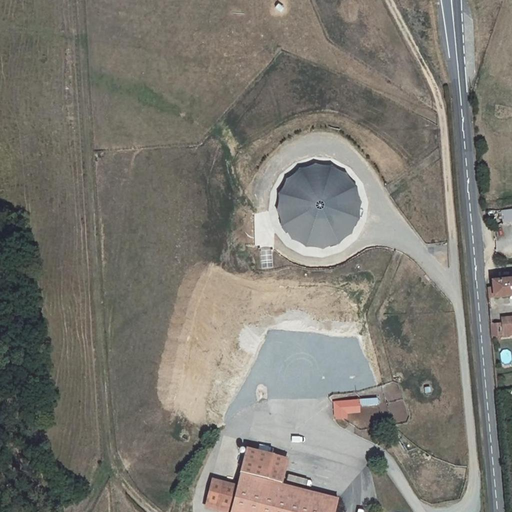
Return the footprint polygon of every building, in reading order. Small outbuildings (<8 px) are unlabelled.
[(350,179),(339,170),(328,165),(314,164),(300,168),(286,178),(279,190),(276,198),(276,213),(281,226),(294,240),(308,246),(322,247),(339,241),(350,232),(357,219),(360,206),(357,192),(350,179)] [(511,209),(502,210),(503,222),(511,221),(511,209)] [(511,278),(492,280),(493,296),(511,294),(511,278)] [(490,323),(491,335),(511,333),(511,315),(501,317),(501,322),(490,323)] [(334,403),(335,419),(344,419),(343,411),(359,410),(359,402),(334,403)] [(240,474),(279,484),(286,459),(275,456),(246,449),(240,474)] [(293,460),(291,466),(328,477),(330,472),(293,460)] [(231,511),(230,511),(334,511),(338,499),(279,484),(240,474),(237,486),(235,497),(231,511)] [(206,504),(231,511),(235,497),(237,486),(212,480),(206,504)]
